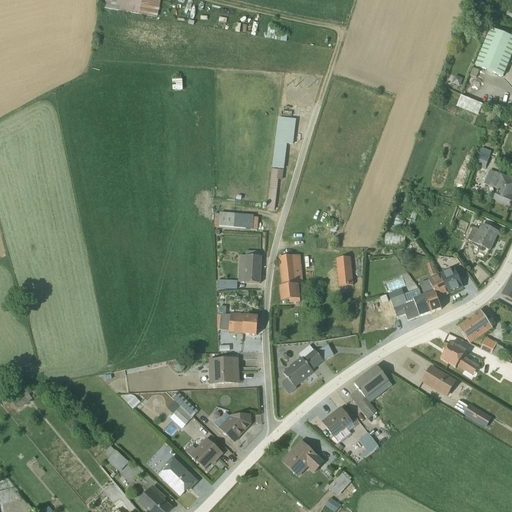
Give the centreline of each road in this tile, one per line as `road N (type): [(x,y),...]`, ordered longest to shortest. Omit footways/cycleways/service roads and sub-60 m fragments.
road 1 (residential): [(275,436),(268,289),(327,78)]
road 2 (residential): [(275,436),(380,353),(485,297),(511,259)]
road 3 (track): [(327,78),(339,32),(207,0)]
